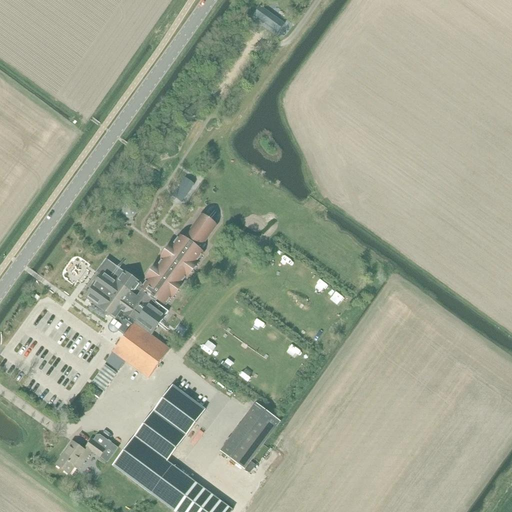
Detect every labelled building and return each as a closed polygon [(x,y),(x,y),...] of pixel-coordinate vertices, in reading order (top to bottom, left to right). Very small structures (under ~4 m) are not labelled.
[(180,186),(169,202),(179,209),(191,192),(180,186)] [(129,207),(125,211),(126,216),(129,219),(134,219),(138,215),(138,210),(134,207),(129,207)] [(98,274),(85,291),(89,293),(86,298),(114,318),(110,325),(111,326),(109,329),(115,334),(117,330),(125,336),(134,324),(150,336),(168,312),(156,303),(158,300),(166,306),(171,298),(172,299),(183,284),(182,283),(186,277),(187,278),(198,264),(197,263),(203,254),(199,250),(216,226),(202,216),(184,240),(179,236),(173,246),(172,245),(161,259),(162,260),(158,266),(157,265),(146,280),(147,280),(143,286),(108,260),(98,274)] [(170,350),(150,336),(134,324),(125,336),(106,363),(119,372),(126,362),(148,379),(170,350)] [(133,438),(112,467),(171,511),(192,482),(167,463),(186,436),(206,410),(173,385),(153,412),(133,438)] [(256,403),(221,451),(245,469),(281,421),(256,403)] [(73,443),(57,466),(69,475),(75,467),(79,470),(92,452),(108,463),(118,448),(100,436),(97,436),(94,442),(92,441),(84,452),(73,443)] [(232,511),(192,482),(171,511),(172,511),(232,511)]
